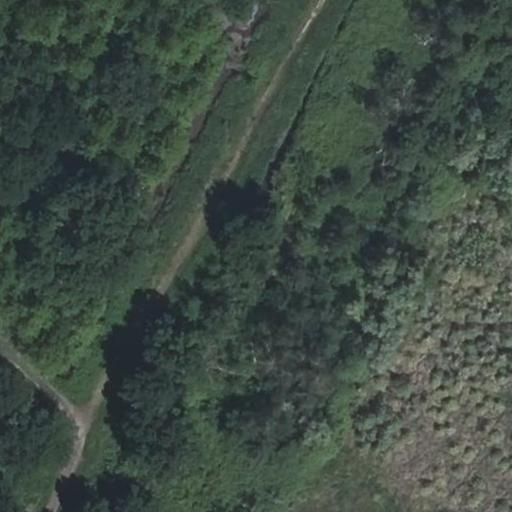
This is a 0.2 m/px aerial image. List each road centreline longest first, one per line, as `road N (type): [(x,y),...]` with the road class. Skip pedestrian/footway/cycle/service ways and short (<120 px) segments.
road 1 (track): [(349,0),(257,167),(152,286),(53,511)]
road 2 (track): [(93,420),(0,335)]
